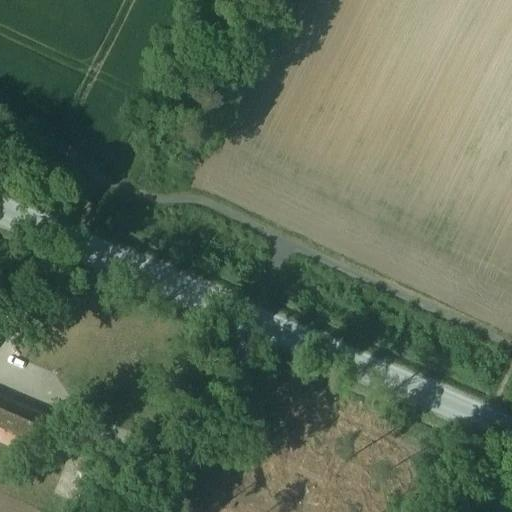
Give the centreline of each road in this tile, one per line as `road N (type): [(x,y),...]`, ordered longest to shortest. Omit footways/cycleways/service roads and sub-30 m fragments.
road 1 (secondary): [(0,209),(265,326)]
road 2 (secondary): [(265,326),(511,432)]
road 3 (unclassified): [(167,511),(265,326)]
